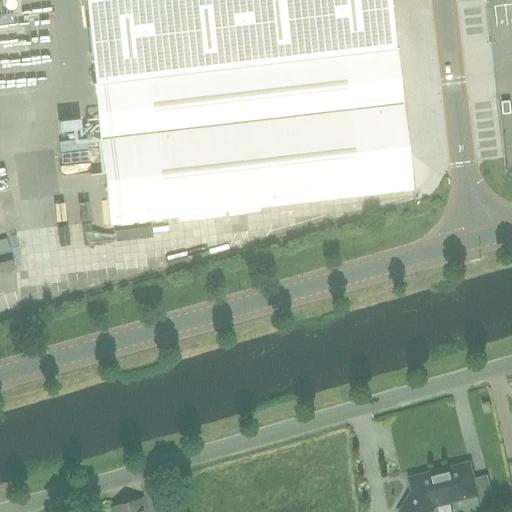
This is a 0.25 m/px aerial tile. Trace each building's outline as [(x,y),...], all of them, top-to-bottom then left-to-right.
[(395,62),(388,0),(85,0),(96,96),(395,62)] [(395,62),(96,96),(111,223),(205,212),(242,208),(410,188),(395,62)] [(97,158),(96,134),(88,135),(87,113),(68,114),(70,159),(97,158)] [(94,165),(72,166),(73,177),(95,176),(94,165)] [(485,411),(492,409),(490,401),(483,403),(485,411)] [(480,504),(494,501),(488,476),(475,480),(470,463),(407,479),(410,489),(396,511),(428,511),(432,506),(437,505),(478,495),(480,504)] [(111,511),(146,511),(143,498),(110,507),(111,511)]
